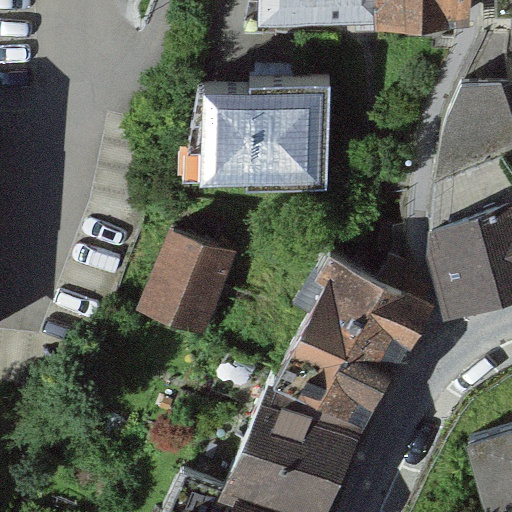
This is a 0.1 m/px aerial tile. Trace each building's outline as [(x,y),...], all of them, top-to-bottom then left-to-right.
[(263,0),(263,12),(381,15),(380,0),(263,0)] [(380,0),(381,15),(421,14),(462,14),(462,0),(380,0)] [(250,79),(205,78),(203,139),(213,140),(212,167),(247,167),(247,176),(327,178),(330,78),(360,79),(361,33),(297,31),(296,73),(250,72),(250,79)] [(511,168),(506,149),(435,168),(428,236),(447,305),(496,290),(511,285),(511,168)] [(231,250),(174,224),(143,298),(201,322),(231,250)] [(356,315),(378,272),(332,243),(310,279),(315,282),(302,302),(312,308),(278,367),(316,389),(356,315)] [(378,272),(356,315),(398,340),(426,290),(416,265),(391,249),(378,272)] [(359,414),(398,340),(356,315),(316,389),(356,412),(359,414)] [(225,481),(297,511),(314,511),(356,412),(316,389),(278,367),(275,366),(225,481)] [(511,511),(511,423),(470,434),(491,511),(511,511)] [(159,511),(297,511),(225,481),(182,464),(159,511)]
